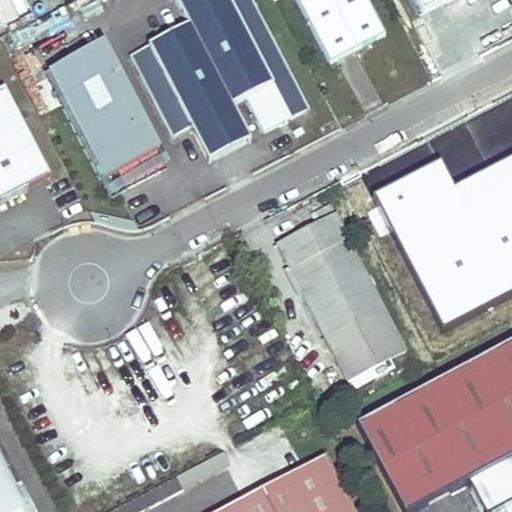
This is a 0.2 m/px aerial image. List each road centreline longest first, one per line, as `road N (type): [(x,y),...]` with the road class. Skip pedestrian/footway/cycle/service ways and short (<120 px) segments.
road 1 (residential): [(124,260),(511,61)]
road 2 (residential): [(41,281),(56,323),(99,333),(131,304),(124,260)]
